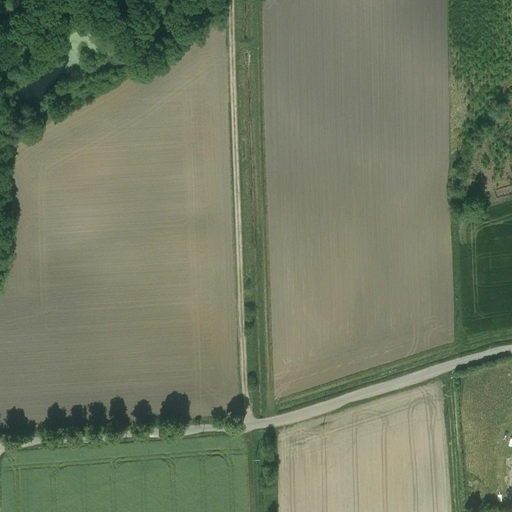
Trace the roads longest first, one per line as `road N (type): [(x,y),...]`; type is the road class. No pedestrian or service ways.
road 1 (unclassified): [(0,442),(275,422),(511,350)]
road 2 (track): [(247,426),(230,0)]
